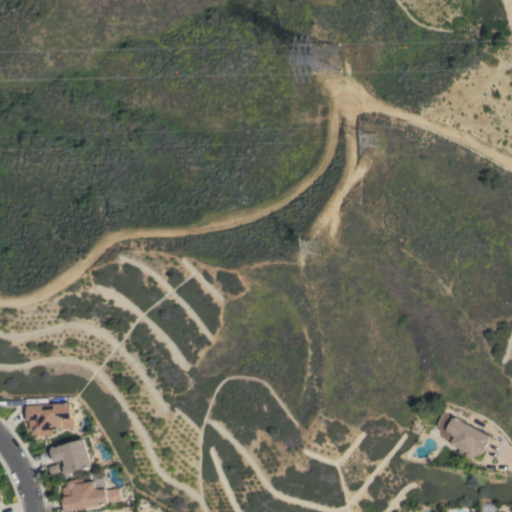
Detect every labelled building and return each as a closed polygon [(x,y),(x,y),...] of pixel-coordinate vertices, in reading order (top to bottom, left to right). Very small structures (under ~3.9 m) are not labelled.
[(70,402),(71,428),(50,429),(51,434),(39,435),(39,434),(37,434),(36,433),(35,432),(35,431),(35,429),(29,429),(29,420),(25,420),(24,405),(70,402)] [(442,411),(493,437),(486,450),(483,449),(479,457),(474,455),(473,457),(469,458),(467,457),(467,458),(457,452),(460,448),(450,443),(451,442),(442,438),(436,423),(442,411)] [(82,439),(91,467),(66,475),(63,466),(65,465),(63,460),(55,462),(51,449),(82,439)] [(62,477),(53,480),(49,467),(58,464),(62,477)] [(64,511),(61,497),(64,497),(62,487),(68,486),(67,484),(70,480),(72,480),(84,477),(85,482),(94,481),(96,489),(98,488),(99,490),(106,488),(108,504),(64,511)]
